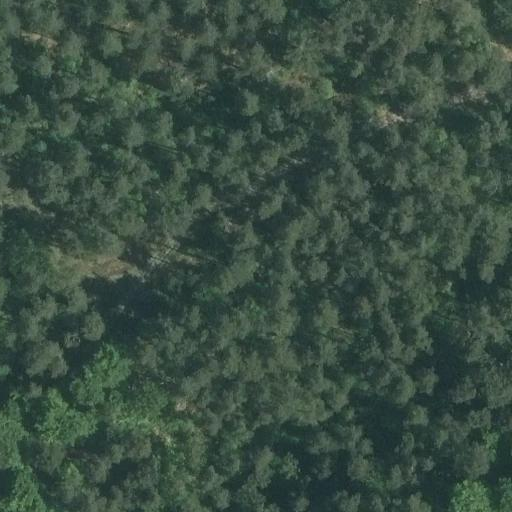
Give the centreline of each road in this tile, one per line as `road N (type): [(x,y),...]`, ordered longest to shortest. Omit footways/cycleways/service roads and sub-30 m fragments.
road 1 (track): [(100,317),(220,200),(341,139),(511,81)]
road 2 (track): [(215,511),(101,327)]
road 3 (track): [(0,157),(100,317)]
road 4 (track): [(101,327),(0,470)]
